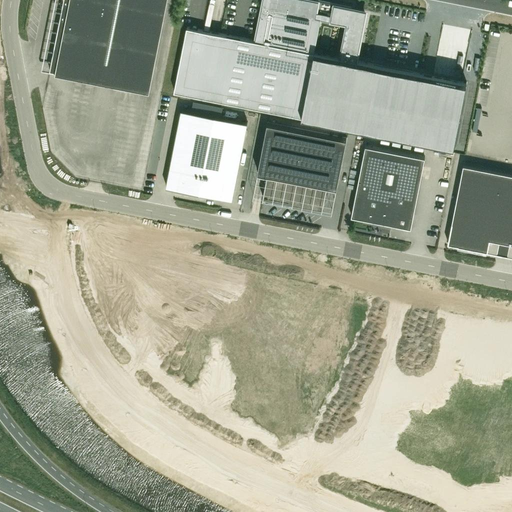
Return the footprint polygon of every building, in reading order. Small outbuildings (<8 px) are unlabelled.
[(148,89),(165,0),(63,0),(50,70),(148,89)] [(350,11),(351,6),(319,0),(263,0),(255,40),(187,26),(174,90),(302,116),(454,146),(467,82),(357,60),(366,15),(350,11)] [(181,108),(166,186),(232,199),(247,121),(181,108)] [(347,137),(267,121),(258,171),(267,173),(263,197),(322,209),(327,185),(337,187),(347,137)] [(365,145),(351,216),(354,216),(354,215),(392,223),(394,212),(413,216),(425,157),(365,145)] [(511,173),(464,164),(448,242),(488,250),(490,238),(511,242),(511,173)] [(261,200),(258,214),(316,225),(319,211),(261,200)]
